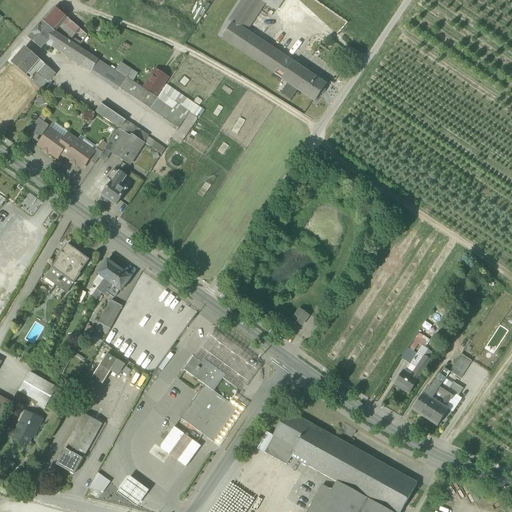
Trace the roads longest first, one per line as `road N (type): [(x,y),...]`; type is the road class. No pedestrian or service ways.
road 1 (secondary): [(290,362),(0,152)]
road 2 (secondary): [(511,487),(389,428),(290,362)]
road 3 (residential): [(197,511),(290,362)]
road 4 (track): [(407,0),(317,133)]
